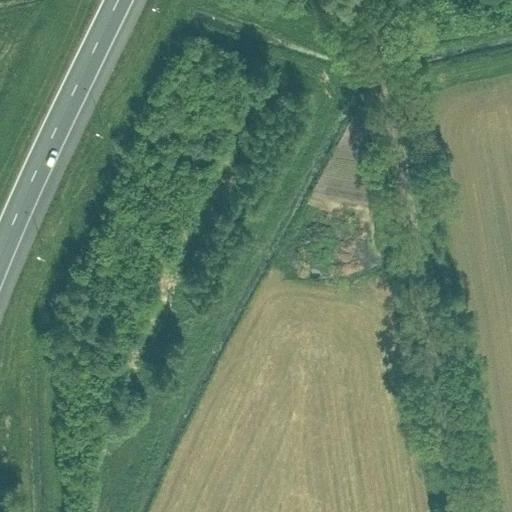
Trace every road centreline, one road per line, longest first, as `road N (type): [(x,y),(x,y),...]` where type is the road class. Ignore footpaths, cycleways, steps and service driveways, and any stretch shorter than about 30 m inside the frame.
road 1 (track): [(452,511),(382,91)]
road 2 (motorway): [(0,250),(117,0)]
